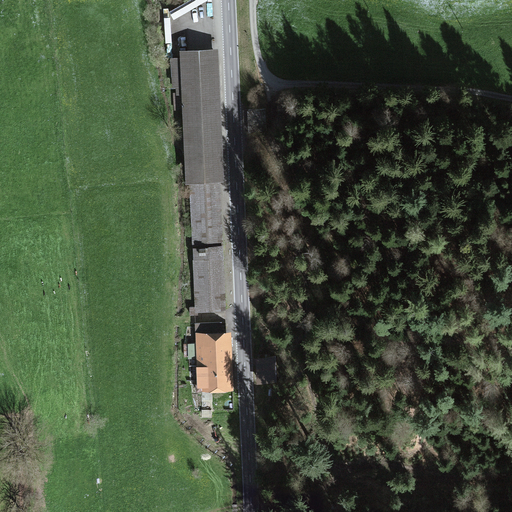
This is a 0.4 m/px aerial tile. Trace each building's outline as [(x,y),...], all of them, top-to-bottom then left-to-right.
[(183,110),(182,118),(221,116),(217,50),(180,52),(180,58),(171,59),(173,88),(176,88),(176,93),(173,93),(174,111),(183,110)] [(266,129),(265,109),(248,110),(249,134),(253,134),(253,130),(266,129)] [(223,182),(221,116),(182,118),(185,185),(190,185),(195,307),(189,307),(189,316),(199,316),(198,313),(225,312),(219,183),(223,182)] [(209,384),(228,384),(226,332),(196,333),(196,343),(189,343),(189,356),(197,355),(198,383),(196,383),(196,390),(209,390),(209,384)] [(269,354),(258,354),(259,382),(276,381),(275,356),(269,356),(269,354)]
